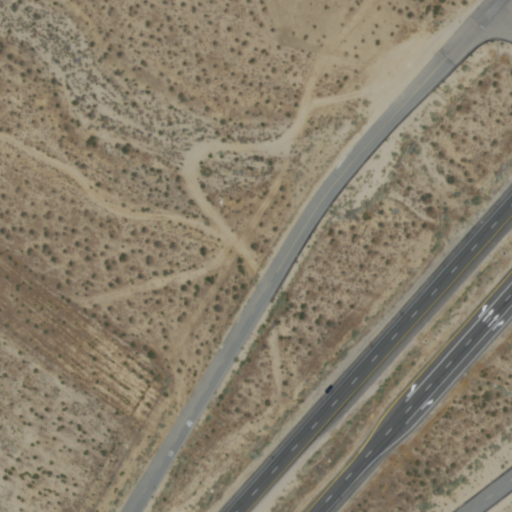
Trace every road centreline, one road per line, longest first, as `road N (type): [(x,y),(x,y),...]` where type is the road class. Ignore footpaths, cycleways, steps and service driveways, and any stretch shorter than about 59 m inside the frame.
road 1 (residential): [(497,0),(336,181),(131,511)]
road 2 (trunk): [(511,205),(237,511)]
road 3 (trunk): [(317,511),(511,294)]
